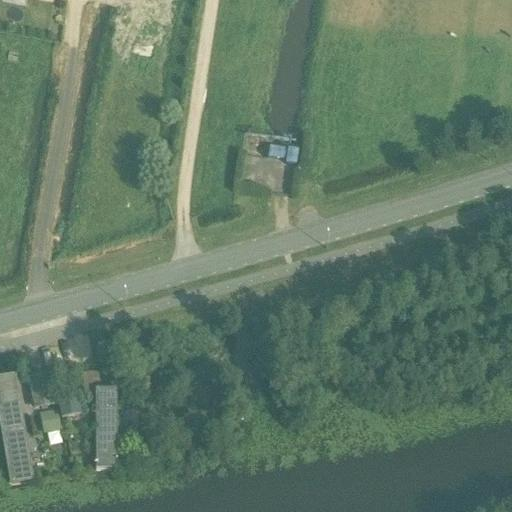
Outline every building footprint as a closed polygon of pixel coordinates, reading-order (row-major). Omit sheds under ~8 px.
[(285,161),(286,154),(272,151),(270,159),(285,161)] [(295,168),(297,155),(287,153),(285,166),(295,168)] [(205,363),(174,370),(177,382),(197,377),(199,384),(208,381),(206,375),(208,374),(205,363)] [(0,434),(10,488),(33,484),(14,378),(0,379),(0,434)] [(45,379),(28,382),(33,409),(50,407),(45,379)] [(94,386),(94,474),(116,474),(116,386),(94,386)] [(61,422),(81,418),(76,395),(56,399),(61,422)]
